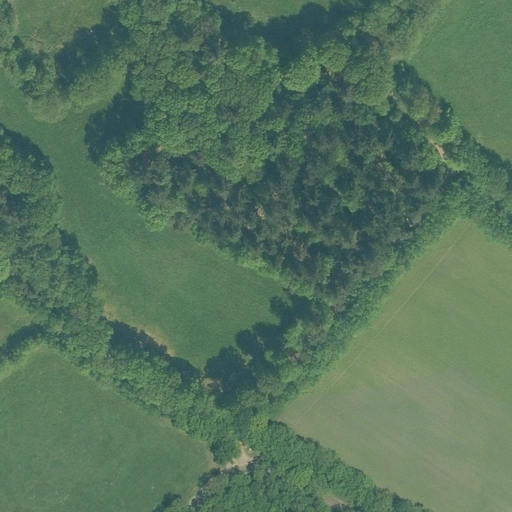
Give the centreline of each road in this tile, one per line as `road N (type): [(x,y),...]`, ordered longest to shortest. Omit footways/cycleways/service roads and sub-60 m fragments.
road 1 (track): [(409,0),(377,37),(374,64),(454,165),(243,419),(233,440),(242,469)]
road 2 (track): [(234,436),(0,290)]
road 3 (tertiary): [(189,511),(232,474),(261,466),(344,511)]
